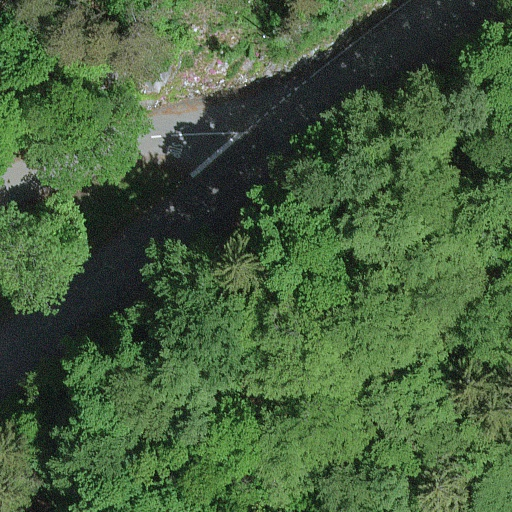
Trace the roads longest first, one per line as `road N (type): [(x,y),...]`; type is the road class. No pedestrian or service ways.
road 1 (tertiary): [(0,364),(262,146)]
road 2 (unclassified): [(262,146),(222,124),(141,134),(0,185)]
road 3 (tertiary): [(262,146),(468,0)]
